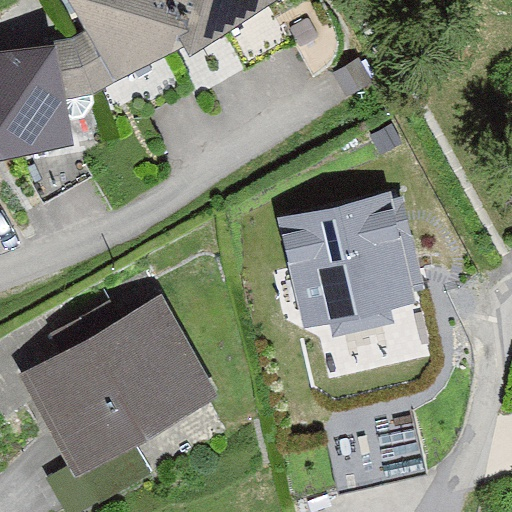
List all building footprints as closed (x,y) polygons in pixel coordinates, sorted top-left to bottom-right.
[(89,0),(77,8),(96,42),(116,77),(192,41),(167,0),(89,0)] [(167,0),(192,41),(201,54),(264,0),(167,0)] [(52,55),(54,65),(58,91),(95,89),(116,77),(96,42),(78,51),(52,55)] [(0,69),(0,153),(65,144),(58,91),(54,65),(0,69)] [(408,297),(386,202),(288,225),(310,320),(408,297)] [(203,400),(159,319),(37,386),(81,467),(203,400)] [(414,412),(329,430),(342,496),(428,479),(414,412)]
